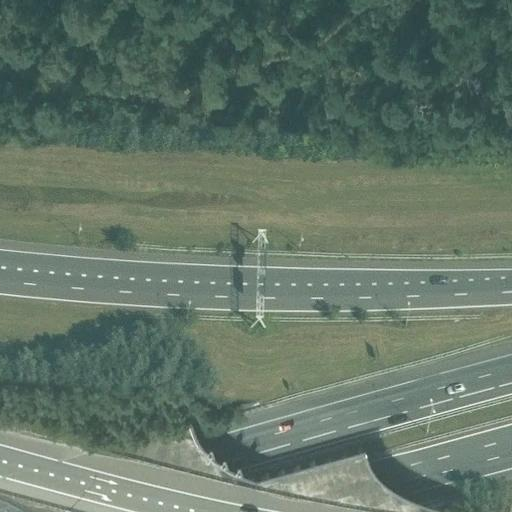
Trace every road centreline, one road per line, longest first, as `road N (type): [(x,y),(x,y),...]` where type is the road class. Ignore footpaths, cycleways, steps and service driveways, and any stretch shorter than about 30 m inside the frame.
road 1 (primary): [(511,292),(316,299),(0,281)]
road 2 (motorway): [(511,375),(25,511)]
road 3 (motorway): [(287,511),(511,447)]
road 4 (motorway): [(0,456),(221,511)]
